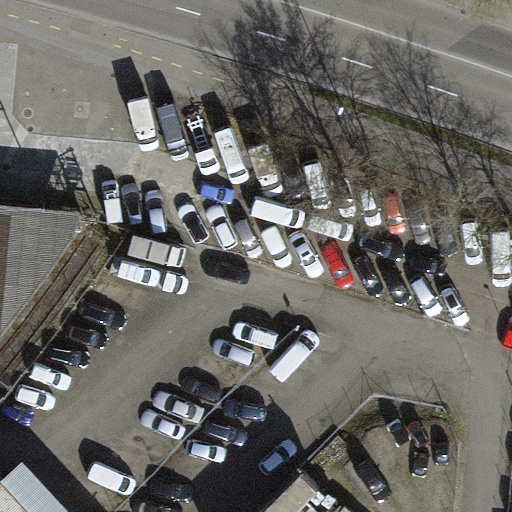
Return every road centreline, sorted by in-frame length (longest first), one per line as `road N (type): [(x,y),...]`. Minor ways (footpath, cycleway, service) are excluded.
road 1 (tertiary): [(110,0),(386,61)]
road 2 (unknown): [(354,340),(202,511)]
road 3 (tertiary): [(511,79),(318,0)]
road 4 (primary): [(386,61),(194,0)]
road 5 (primary): [(386,61),(511,96)]
